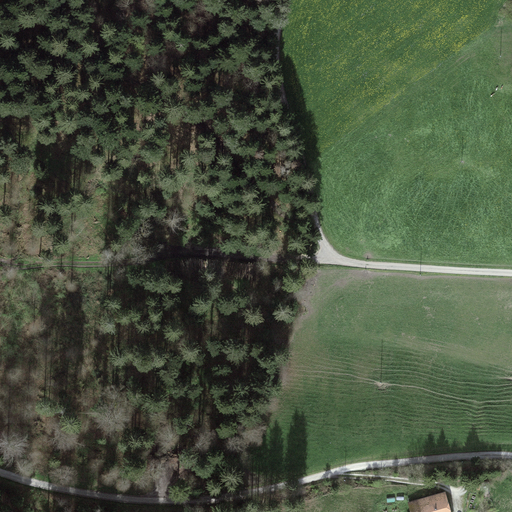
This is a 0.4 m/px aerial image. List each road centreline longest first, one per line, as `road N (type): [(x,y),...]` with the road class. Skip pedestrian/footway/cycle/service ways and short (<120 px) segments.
road 1 (track): [(511,456),(344,466),(251,491),(168,501),(35,484),(0,470)]
road 2 (track): [(511,273),(333,255),(309,211),(278,72),(277,32),(288,0)]
road 3 (track): [(333,255),(178,246)]
